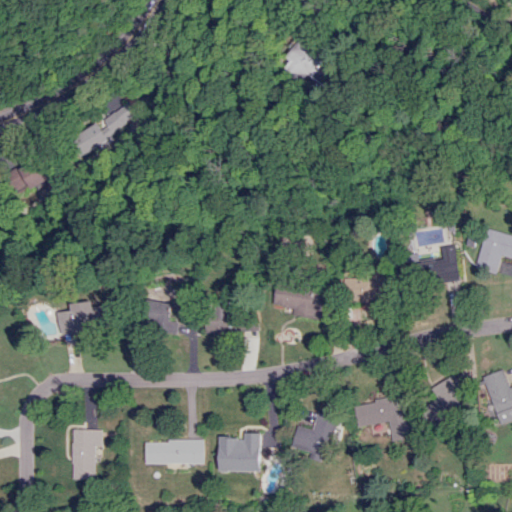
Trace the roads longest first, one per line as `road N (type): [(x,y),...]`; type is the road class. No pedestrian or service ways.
road 1 (residential): [(511,324),(216,378),(51,382),(31,405),(24,511)]
road 2 (secondary): [(154,0),(127,42),(91,74),(0,121)]
